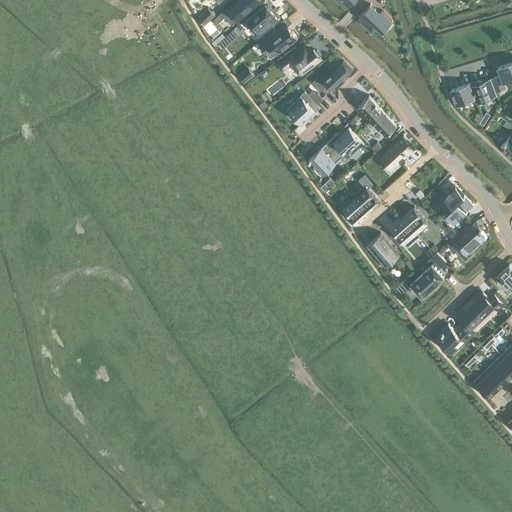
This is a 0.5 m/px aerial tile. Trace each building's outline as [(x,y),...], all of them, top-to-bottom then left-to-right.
[(224,9),(214,19),(217,23),(225,16),(232,24),(261,0),(236,0),(225,10),(224,9)] [(371,3),(361,14),(367,19),(365,21),(368,24),(367,24),(372,28),(373,27),(375,26),(374,26),(376,24),(382,31),(393,20),(382,10),(380,12),(371,3)] [(277,18),(266,5),(247,20),(259,34),(277,18)] [(209,7),(199,16),(204,25),(215,14),(209,7)] [(265,39),(259,43),(266,53),(272,48),(276,54),(298,37),(292,29),(289,25),(286,27),(283,24),(273,33),(272,31),(263,37),(265,39)] [(223,47),(230,41),(226,36),(219,41),(223,47)] [(295,46),(278,59),(280,62),(286,57),(289,61),(292,59),(302,73),(321,58),(314,49),(309,52),(303,44),(297,48),(295,46)] [(336,63),(320,78),(326,85),(322,89),(326,93),(352,69),(344,60),(338,65),(336,63)] [(511,61),(498,66),(501,74),(491,78),(495,91),(506,86),(504,80),(511,77),(511,61)] [(249,66),(239,74),(245,81),(254,74),(249,66)] [(495,91),(491,78),(490,77),(472,84),(471,84),(476,98),(476,99),(477,101),(496,94),(495,91)] [(471,84),(472,84),(471,82),(451,89),(457,106),(476,99),(476,98),(471,84)] [(309,103),(313,99),(305,90),(301,95),(287,108),(301,123),(315,110),(309,103)] [(373,119),(383,109),(369,94),(359,104),(372,118),(373,119)] [(260,104),(264,109),(269,105),(265,100),(260,104)] [(397,124),(383,109),(373,119),(372,118),(369,122),(376,129),(379,126),(387,134),(397,124)] [(364,143),(349,126),(340,135),(337,132),(326,142),(341,158),(344,162),(364,143)] [(392,137),(396,141),(402,136),(398,132),(392,137)] [(511,133),(510,136),(501,146),(511,155),(511,133)] [(415,147),(403,135),(402,136),(396,141),(382,154),(394,166),(401,160),(402,161),(406,157),(405,156),(415,147)] [(323,174),(341,158),(326,142),(309,159),(323,174)] [(368,187),(373,182),(365,173),(359,178),(365,185),(354,194),(369,212),(381,201),(368,187)] [(335,180),(332,177),(322,185),(325,188),(335,180)] [(447,210),(464,195),(455,185),(437,201),(438,202),(439,201),(447,210)] [(416,192),(421,198),(424,195),(420,189),(416,192)] [(369,212),(354,194),(351,190),(346,194),(350,198),(342,205),(357,222),(369,212)] [(474,203),(472,204),(464,195),(447,210),(456,220),(475,203),(474,203)] [(428,221),(415,206),(403,216),(416,231),(417,231),(428,221)] [(420,235),(417,231),(416,231),(403,216),(391,226),(408,245),(420,235)] [(481,229),(477,220),(448,244),(454,251),(456,250),(461,245),(468,253),(471,250),(485,237),(479,231),(481,229)] [(371,241),(381,253),(377,256),(384,265),(399,253),(381,232),(371,241)] [(447,260),(437,251),(431,256),(434,260),(410,282),(422,295),(444,275),(438,268),(447,260)] [(417,267),(409,258),(405,261),(413,271),(417,267)] [(511,289),(511,264),(510,263),(495,277),(509,292),(511,289)] [(410,287),(405,281),(396,289),(401,295),(410,287)] [(481,289),(475,295),(477,298),(472,304),(483,315),(482,315),(484,317),(495,306),(498,309),(504,303),(494,292),(489,297),(481,289)] [(472,326),(482,315),(483,315),(472,304),(466,309),(463,306),(457,312),(465,321),(460,325),(470,336),(476,330),(472,326)] [(470,336),(460,325),(455,330),(449,323),(442,329),(443,330),(442,331),(443,332),(438,337),(448,347),(453,341),(458,347),(470,336)] [(511,346),(510,345),(501,354),(511,365),(511,346)] [(511,373),(511,365),(501,354),(492,363),(507,378),(511,373)] [(507,378),(492,363),(483,372),(498,387),(507,378)] [(498,387),(483,372),(473,381),(490,398),(490,397),(489,396),(498,387)]
